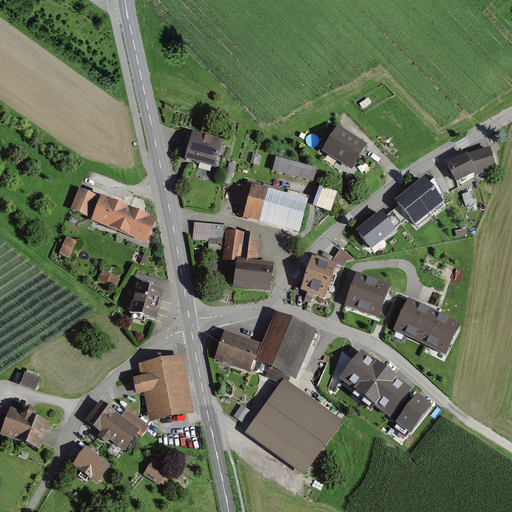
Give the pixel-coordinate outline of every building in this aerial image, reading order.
[(367,147),(337,129),(323,152),(353,170),(367,147)] [(212,169),(219,143),(188,134),(181,160),(212,169)] [(489,152),(467,157),(448,167),(457,185),(476,176),(495,171),(489,152)] [(318,170),(278,159),(275,172),(314,183),(318,170)] [(425,180),(396,202),(417,230),(446,207),(425,180)] [(294,233),(303,199),(247,184),(238,218),(294,233)] [(314,205),(333,212),(339,192),(321,186),(314,205)] [(142,246),(153,219),(77,189),(69,210),(87,217),(85,223),(142,246)] [(465,194),(467,204),(476,202),(474,192),(465,194)] [(396,231),(381,213),(357,233),(372,251),(396,231)] [(224,230),(193,224),(190,239),(221,245),(224,230)] [(257,262),(260,236),(227,232),(223,257),(257,262)] [(74,243),(63,239),(56,255),(68,259),(74,243)] [(265,291),(267,265),(232,262),(229,287),(265,291)] [(335,271),(313,263),(302,292),(325,300),(335,271)] [(105,269),(100,280),(118,288),(123,277),(105,269)] [(358,279),(347,307),(378,319),(389,291),(358,279)] [(162,296),(132,286),(123,315),(153,325),(162,296)] [(409,305),(395,333),(446,358),(460,330),(409,305)] [(294,379),(313,334),(278,320),(259,364),(294,379)] [(258,349),(227,337),(217,362),(249,373),(258,349)] [(379,371),(381,364),(351,351),(341,371),(385,391),(391,376),(379,371)] [(184,356),(139,364),(142,375),(132,377),(135,393),(144,391),(150,421),(194,413),(184,356)] [(34,391),(40,377),(25,371),(19,385),(34,391)] [(341,423),(283,383),(250,431),(309,471),(341,423)] [(251,413),(242,407),(234,418),(243,424),(251,413)] [(120,451),(134,432),(118,421),(101,408),(87,427),(120,451)] [(0,436),(36,448),(43,424),(2,411),(0,415),(0,436)] [(142,438),(149,429),(125,411),(118,421),(142,438)] [(52,456),(56,448),(48,445),(45,453),(52,456)] [(99,484),(110,467),(87,452),(76,468),(99,484)] [(163,488),(173,472),(152,460),(143,476),(163,488)]
